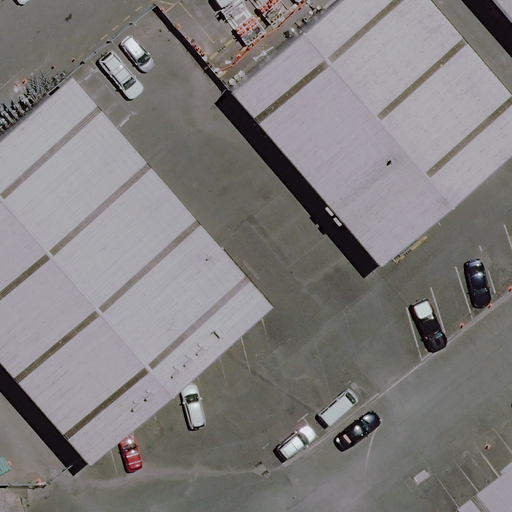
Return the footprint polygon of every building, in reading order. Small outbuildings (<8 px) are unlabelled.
[(0,0),(0,29),(30,3),(27,0),(0,0)] [(499,132),(385,0),(311,0),(192,101),(337,270),(499,132)] [(511,0),(458,0),(511,62),(511,0)] [(241,313),(38,75),(0,107),(0,409),(53,472),(241,313)] [(511,511),(511,466),(452,511),(511,511)]
